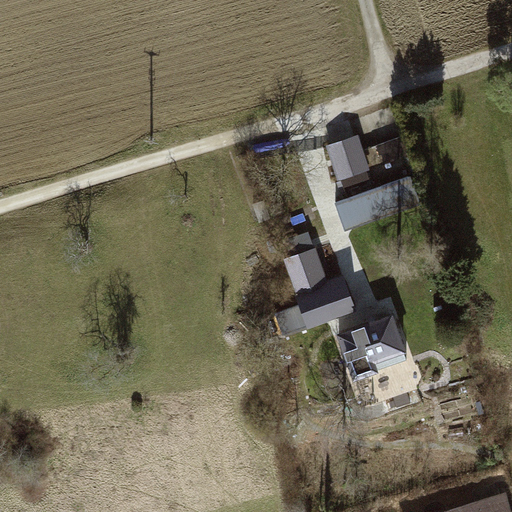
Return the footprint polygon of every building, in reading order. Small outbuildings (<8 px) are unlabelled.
[(363,136),(330,145),(340,181),(374,171),(363,136)] [(410,174),(337,201),(347,228),(421,200),(410,174)] [(313,234),(294,238),(298,257),(317,252),(313,234)] [(345,307),(335,276),(314,283),(307,258),(278,268),(297,325),(345,307)] [(335,371),(393,349),(382,314),(324,337),(335,371)] [(507,511),(502,493),(436,511),(507,511)]
